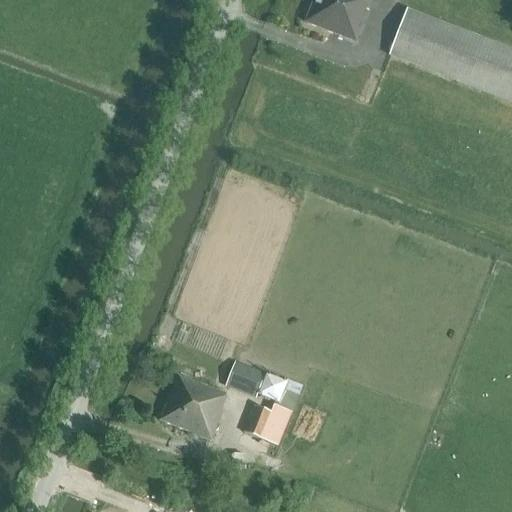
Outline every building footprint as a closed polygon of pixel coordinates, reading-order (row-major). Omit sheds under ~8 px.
[(315,0),(306,24),(358,44),(369,14),(367,13),(371,0),(315,0)] [(390,58),(511,105),(511,53),(408,13),(390,58)] [(256,401),(266,376),(236,364),(226,389),(256,401)] [(274,406),(271,414),(254,408),(244,435),(279,448),(292,414),(294,414),(302,391),(287,386),(288,384),(267,376),(259,397),(279,405),(279,408),(274,406)] [(221,411),(226,397),(178,378),(161,424),(212,443),(224,412),(221,411)]
